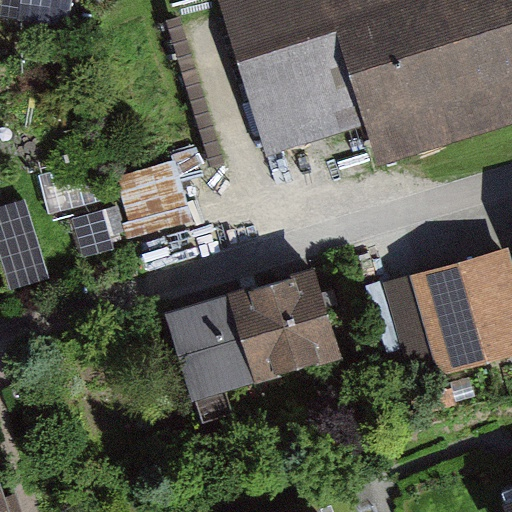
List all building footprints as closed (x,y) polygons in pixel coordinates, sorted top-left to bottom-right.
[(75,0),(4,0),(2,21),(71,31),(75,0)] [(269,159),(366,129),(380,171),(511,129),(511,0),(221,0),(219,1),(269,159)] [(27,201),(0,209),(0,254),(11,293),(51,281),(27,201)] [(511,257),(510,251),(412,278),(441,380),(511,360),(511,257)] [(167,317),(194,406),(344,361),(316,272),(167,317)] [(441,380),(412,278),(384,286),(413,388),(441,380)] [(14,511),(0,471),(0,511),(14,511)]
